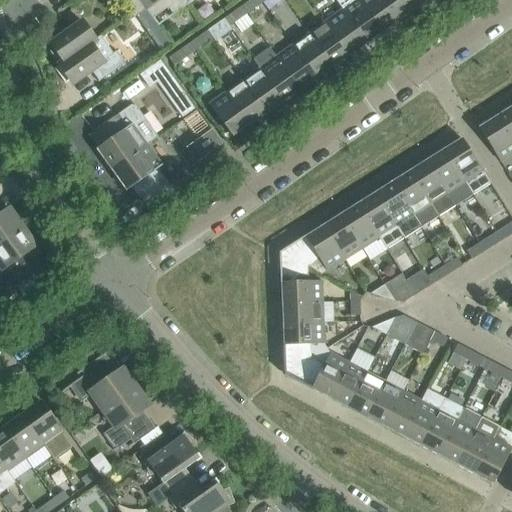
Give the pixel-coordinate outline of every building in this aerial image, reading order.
[(146,10),(138,0),(120,0),(134,18),(146,10)] [(138,0),(146,10),(153,20),(170,8),(174,15),(187,6),(183,0),(138,0)] [(257,7),(252,0),(251,0),(240,8),(246,15),(257,7)] [(335,0),(336,0),(343,10),(367,43),(380,34),(383,31),(360,0),(335,0)] [(360,0),(383,31),(384,31),(397,22),(400,19),(386,0),(360,0)] [(386,0),(400,19),(413,10),(417,8),(411,0),(386,0)] [(246,15),(240,8),(229,16),(234,23),(246,15)] [(351,55),(363,46),(367,43),(343,10),(326,22),(349,55),(351,55)] [(54,48),(49,52),(60,66),(101,37),(100,37),(95,40),(82,22),(70,31),(51,44),(54,48)] [(309,34),(333,67),(334,66),(347,57),(349,55),(326,22),(309,34)] [(219,23),(207,31),(212,39),(224,30),(219,23)] [(212,39),(207,31),(195,40),(201,47),(212,39)] [(317,78),(330,69),(333,67),(309,34),(292,46),(316,79),(317,78)] [(161,35),(148,44),(157,57),(160,55),(170,48),(161,35)] [(60,66),(55,70),(65,84),(70,81),(73,85),(90,72),(96,68),(103,78),(97,82),(98,83),(125,64),(117,52),(113,54),(101,37),(60,66)] [(292,46),(276,57),(300,91),(301,90),(313,81),(316,79),(292,46)] [(169,59),(174,66),(186,58),(180,50),(169,59)] [(259,69),(283,103),(284,102),(297,93),(300,91),(276,57),(270,50),(254,62),(259,69)] [(159,63),(145,73),(156,88),(170,79),(159,63)] [(242,81),(266,115),(267,114),(280,105),(283,103),(259,69),(242,81)] [(226,93),(249,126),(251,126),(266,115),(242,81),(226,93)] [(232,139),(247,128),(249,126),(226,93),(209,105),(232,139)] [(97,150),(112,171),(114,169),(147,146),(158,138),(136,107),(131,106),(88,137),(99,148),(97,150)] [(497,119),(511,142),(511,106),(496,117),(497,119)] [(185,144),(210,127),(201,113),(176,129),(185,144)] [(500,163),(511,155),(511,142),(497,119),(496,117),(478,128),(500,163)] [(222,145),(212,131),(186,149),(196,163),(222,145)] [(462,139),(444,150),(473,195),(490,184),(463,141),(462,139)] [(162,167),(147,146),(114,169),(112,171),(127,192),(131,189),(142,201),(151,211),(175,194),(167,183),(158,170),(162,167)] [(455,206),(473,195),(444,150),(426,161),(455,206)] [(426,161),(409,172),(438,218),(455,206),(426,161)] [(190,168),(181,174),(188,184),(197,178),(190,168)] [(409,172),(392,183),(421,228),(438,218),(409,172)] [(392,183),(374,194),(403,239),(421,228),(392,183)] [(374,194),(357,204),(379,239),(386,250),(403,239),(374,194)] [(340,215),(362,250),(379,239),(357,204),(340,215)] [(0,244),(22,229),(9,210),(2,215),(0,212),(0,244)] [(323,226),(345,261),(362,250),(340,215),(323,226)] [(511,223),(502,230),(507,238),(511,234),(511,223)] [(279,254),(307,268),(319,261),(327,272),(345,261),(323,226),(279,254)] [(22,229),(0,244),(0,266),(2,270),(0,271),(0,285),(3,289),(0,290),(0,292),(0,293),(16,281),(19,285),(15,288),(16,289),(32,277),(45,268),(44,267),(41,269),(28,252),(35,247),(22,229)] [(479,245),(484,252),(496,245),(491,237),(479,245)] [(472,260),(484,252),(479,245),(467,252),(472,260)] [(281,305),(322,303),(321,282),(308,283),(307,268),(279,254),(281,305)] [(457,259),(445,266),(449,274),(462,266),(457,259)] [(432,274),(437,282),(449,274),(445,266),(432,274)] [(384,286),(395,302),(403,304),(415,296),(410,288),(402,275),(384,286)] [(32,277),(16,289),(24,300),(40,289),(32,277)] [(415,296),(427,288),(422,281),(410,288),(415,296)] [(395,302),(384,286),(371,295),(395,302)] [(350,291),(350,302),(359,302),(362,298),(350,291)] [(351,317),(360,316),(359,302),(350,302),(351,317)] [(282,325),(323,324),(322,303),(281,305),(282,325)] [(395,319),(386,336),(404,346),(405,345),(412,331),(416,323),(403,317),(395,319)] [(395,319),(372,329),(386,336),(395,319)] [(412,331),(404,346),(422,355),(430,341),(434,333),(416,323),(412,331)] [(284,377),(311,359),(310,345),(324,345),(323,324),(282,325),(284,377)] [(443,348),(447,340),(434,333),(430,341),(443,348)] [(466,360),(470,352),(457,345),(453,353),(466,360)] [(483,359),(470,352),(466,360),(479,367),(483,359)] [(103,412),(136,388),(122,370),(115,375),(103,357),(106,355),(106,354),(77,375),(77,376),(82,373),(84,376),(61,393),(62,394),(72,387),(81,400),(90,393),(103,412)] [(330,400),(349,364),(330,354),(323,366),(311,359),(284,377),(330,400)] [(348,410),(366,374),(349,364),(330,400),(348,410)] [(502,379),(506,371),(493,364),(489,372),(502,379)] [(511,374),(506,371),(502,379),(511,384),(511,374)] [(366,419),(385,383),(366,374),(348,410),(366,419)] [(384,429),(403,392),(385,383),(366,419),(384,429)] [(136,388),(103,412),(116,430),(107,436),(116,449),(113,451),(114,452),(130,440),(133,444),(128,447),(129,449),(158,428),(157,427),(154,429),(142,412),(149,407),(136,388)] [(420,448),(421,446),(439,412),(445,400),(427,390),(421,402),(402,438),(420,448)] [(402,438),(421,402),(403,392),(384,429),(402,438)] [(439,412),(421,446),(420,448),(438,457),(457,421),(463,409),(445,400),(439,412)] [(41,404),(23,417),(43,446),(51,458),(53,457),(55,457),(59,456),(66,452),(68,448),(69,446),(70,445),(41,404)] [(463,409),(457,421),(438,457),(456,467),(475,430),(481,419),(463,409)] [(23,417),(4,430),(25,459),(43,446),(23,417)] [(474,476),(499,428),(481,419),(475,430),(456,467),(474,476)] [(511,450),(511,449),(511,434),(499,428),(474,476),(493,486),(494,484),(511,450)] [(0,462),(7,472),(25,459),(4,430),(0,433),(0,462)] [(156,508),(167,500),(167,499),(189,483),(181,473),(200,459),(192,448),(195,443),(184,434),(181,439),(150,461),(145,463),(150,476),(155,474),(163,485),(147,496),(156,508)] [(163,435),(145,449),(150,456),(169,443),(163,435)] [(92,459),(101,477),(111,472),(102,454),(92,459)] [(0,494),(15,484),(7,472),(0,462),(0,494)] [(95,480),(91,473),(81,480),(85,487),(95,480)] [(189,483),(167,499),(175,510),(179,508),(182,511),(219,511),(228,506),(234,504),(228,490),(223,492),(215,481),(196,494),(189,483)] [(54,499),(59,506),(68,499),(64,492),(54,499)] [(44,506),(48,511),(49,511),(59,506),(54,499),(44,506)]
